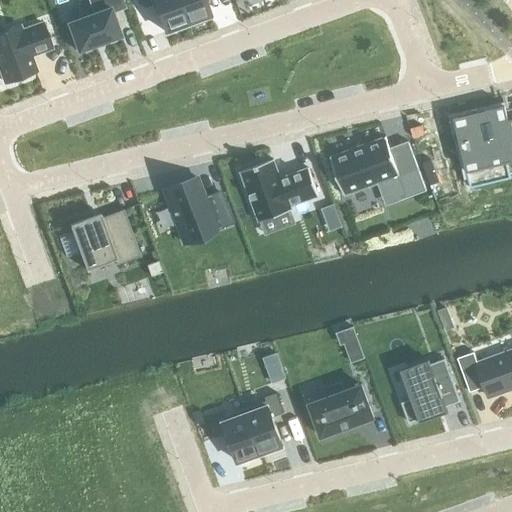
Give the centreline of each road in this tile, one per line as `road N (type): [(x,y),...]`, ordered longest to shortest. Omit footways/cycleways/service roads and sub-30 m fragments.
road 1 (residential): [(6,190),(430,85)]
road 2 (residential): [(359,0),(0,131)]
road 3 (residential): [(511,440),(220,511)]
